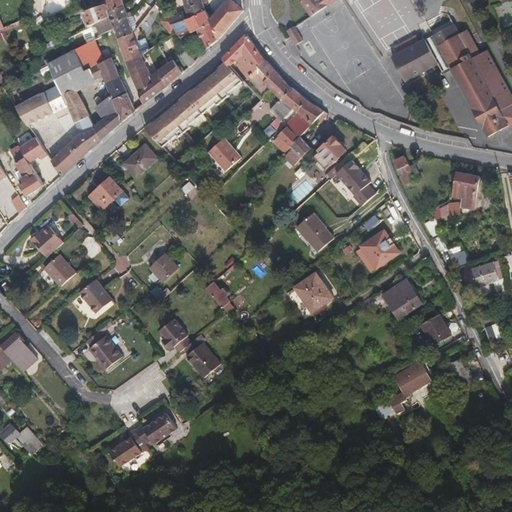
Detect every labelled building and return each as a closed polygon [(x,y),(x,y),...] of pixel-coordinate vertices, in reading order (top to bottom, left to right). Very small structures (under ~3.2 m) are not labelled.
[(112,17),(110,12),(125,6),(122,0),(107,0),(106,0),(107,4),(84,12),(90,27),(92,26),(112,17)] [(206,11),(203,0),(184,0),(187,12),(167,18),(172,25),(187,19),(206,11)] [(220,39),(245,10),(233,0),(226,2),(210,21),(220,39)] [(335,0),(299,0),(311,17),(335,0)] [(129,17),(125,6),(110,12),(112,17),(92,26),(93,27),(98,39),(116,29),(114,23),(129,17)] [(220,39),(210,21),(206,11),(187,19),(193,33),(198,30),(208,50),(220,39)] [(134,33),(129,17),(114,23),(116,29),(119,39),(134,33)] [(176,30),(172,25),(167,18),(161,22),(171,34),(176,30)] [(98,39),(93,27),(91,28),(86,31),(91,43),(98,39)] [(304,41),(294,27),(287,32),(297,46),(304,41)] [(477,57),(464,34),(456,38),(450,28),(427,41),(424,41),(389,61),(402,85),(435,67),(439,75),(448,71),(486,140),(511,125),(511,109),(510,107),(511,105),(484,53),(477,57)] [(113,58),(108,45),(119,39),(116,29),(98,39),(91,43),(100,64),(113,58)] [(142,55),(137,41),(134,33),(119,39),(127,61),(142,56),(142,55)] [(265,59),(248,34),(224,59),(227,62),(232,67),(237,62),(269,95),(273,90),(266,82),(270,77),(260,68),(267,60),(266,60),(265,59)] [(150,49),(146,37),(137,41),(142,55),(150,49)] [(78,93),(106,79),(119,72),(113,58),(100,64),(87,71),(77,50),(49,64),(59,85),(68,106),(76,123),(91,117),(78,93)] [(196,62),(188,50),(181,55),(190,68),(196,62)] [(169,86),(159,71),(152,76),(143,57),(142,55),(142,56),(127,61),(145,105),(169,86)] [(185,73),(175,60),(159,71),(169,86),(185,73)] [(276,71),(267,60),(260,68),(270,77),(270,78),(276,71)] [(229,94),(245,81),(232,67),(227,62),(220,68),(221,69),(207,80),(224,101),(230,96),(229,94)] [(293,89),(287,82),(276,71),(270,78),(270,77),(266,82),(273,90),(279,96),(283,99),(293,89)] [(137,111),(119,72),(106,79),(114,100),(122,121),(124,122),(137,111)] [(224,101),(207,80),(194,92),(193,91),(187,96),(203,115),(217,104),(218,106),(224,101)] [(68,106),(59,85),(17,107),(29,126),(68,106)] [(296,115),(300,119),(291,130),(288,126),(278,135),(279,136),(276,140),(274,143),(287,154),(293,148),(291,147),(301,137),(325,112),(309,102),(301,96),(293,89),(283,99),(287,103),(292,108),(298,113),(296,115)] [(203,115),(187,96),(181,100),(182,102),(168,113),(185,133),(191,128),(189,126),(203,115)] [(282,120),(292,108),(287,103),(283,99),(272,110),(275,114),(282,120)] [(122,121),(114,100),(104,104),(109,116),(95,127),(102,140),(124,122),(122,121)] [(185,133),(168,113),(155,125),(153,124),(147,129),(163,148),(177,136),(179,138),(185,133)] [(279,131),(286,124),(282,120),(275,114),(268,121),(279,131)] [(95,127),(91,117),(76,123),(81,135),(95,127)] [(90,151),(102,140),(95,127),(81,135),(84,140),(90,151)] [(62,176),(90,151),(84,140),(81,135),(53,161),(62,176)] [(312,149),(301,137),(291,147),(293,148),(299,155),(302,158),(312,149)] [(348,151),(334,137),(319,151),(321,152),(315,158),(326,169),(331,164),(333,165),(348,151)] [(241,158),(224,139),(208,153),(225,173),(241,158)] [(138,177),(159,159),(147,145),(126,164),(138,177)] [(365,160),(374,152),(369,146),(351,162),(357,169),(365,161),(365,160)] [(416,172),(411,158),(407,160),(401,149),(396,152),(392,154),(402,178),(416,172)] [(45,186),(37,173),(24,153),(15,158),(26,177),(20,181),(22,185),(21,186),(28,196),(45,186)] [(308,165),(302,158),(299,155),(294,160),(304,169),(308,165)] [(511,187),(511,169),(511,165),(503,164),(508,189),(511,187)] [(332,179),(340,172),(335,167),(328,175),(332,179)] [(473,183),(475,170),(456,167),(454,180),(473,183)] [(104,211),(124,192),(111,178),(90,196),(104,211)] [(369,202),(378,193),(372,186),(362,194),(369,202)] [(473,205),(473,194),(452,195),(452,207),(473,205)] [(438,223),(429,203),(424,205),(433,226),(438,223)] [(84,225),(73,213),(70,216),(81,228),(84,225)] [(335,239),(329,232),(314,214),(298,227),(319,253),(335,239)] [(49,225),(40,233),(32,240),(48,258),(65,242),(51,227),(49,225)] [(444,235),(440,225),(428,232),(432,241),(444,235)] [(400,253),(385,231),(362,247),(376,269),(388,262),(400,253)] [(463,252),(451,258),(456,268),(468,262),(463,252)] [(163,283),(174,273),(179,268),(167,254),(151,269),(155,273),(151,277),(155,282),(159,278),(163,283)] [(76,273),(60,255),(45,269),(61,287),(76,273)] [(497,275),(491,257),(462,267),(465,275),(470,273),(474,282),(497,275)] [(229,271),(238,264),(233,258),(224,264),(229,271)] [(334,298),(324,283),(317,273),(295,288),(313,313),(334,298)] [(423,304),(414,290),(407,279),(383,295),(399,320),(423,304)] [(113,302),(106,293),(96,281),(80,294),(92,308),(97,314),(113,302)] [(227,297),(229,296),(223,289),(221,290),(214,282),(207,288),(224,308),(231,302),(227,297)] [(167,297),(157,287),(151,292),(151,293),(160,303),(167,297)] [(452,335),(440,314),(421,325),(434,346),(452,335)] [(192,343),(187,338),(188,337),(175,320),(161,331),(166,337),(163,340),(172,351),(175,348),(180,353),(185,349),(192,343)] [(124,357),(107,336),(105,338),(100,332),(87,342),(92,348),(89,349),(91,351),(97,360),(99,358),(108,369),(124,357)] [(29,356),(19,344),(23,340),(18,333),(2,346),(3,348),(17,364),(24,372),(39,360),(33,353),(29,356)] [(221,364),(204,344),(202,345),(197,339),(192,343),(185,349),(190,354),(187,357),(204,378),(221,364)] [(478,385),(471,371),(467,373),(461,360),(452,364),(465,392),(478,385)] [(431,381),(420,362),(394,377),(402,392),(373,409),(376,416),(384,433),(385,435),(387,434),(393,431),(384,412),(393,407),(397,415),(405,411),(402,404),(407,402),(406,399),(412,396),(411,394),(431,381)] [(155,445),(178,429),(167,413),(144,429),(143,426),(136,431),(146,445),(147,444),(152,441),(155,445)] [(10,444),(21,434),(13,426),(1,435),(10,444)] [(45,446),(34,434),(29,427),(22,433),(29,440),(23,445),(33,455),(45,446)] [(146,445),(136,431),(135,430),(129,433),(132,437),(110,452),(121,468),(142,453),(141,451),(147,447),(146,445)]
